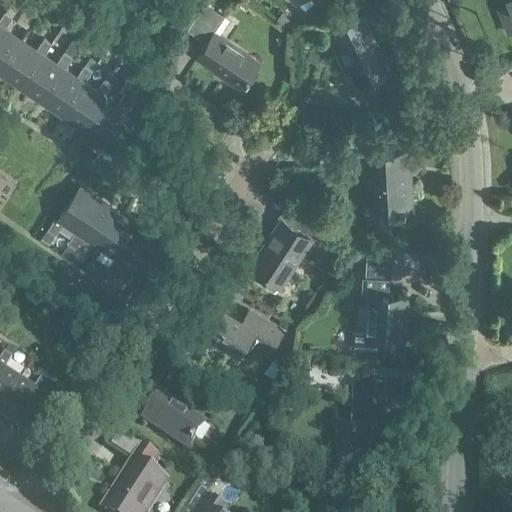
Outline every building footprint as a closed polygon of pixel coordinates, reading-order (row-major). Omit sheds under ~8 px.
[(22,0),(12,0),(5,11),(12,16),(23,0),(22,0)] [(317,0),(315,2),(321,9),(330,1),(329,0),(317,0)] [(508,4),(511,13),(511,0),(501,0),(504,6),(508,4)] [(259,61),(214,31),(225,15),(205,2),(187,29),(207,42),(197,57),(242,87),(259,61)] [(0,68),(20,39),(5,28),(13,16),(5,11),(0,18),(0,68)] [(346,55),(360,84),(391,68),(364,14),(328,32),(341,58),(346,55)] [(36,49),(20,39),(0,68),(0,72),(19,85),(40,52),(44,55),(52,43),(44,37),(36,49)] [(73,38),(64,51),(71,56),(80,43),(73,38)] [(44,55),(40,52),(19,85),(39,99),(61,66),(64,68),(72,56),(71,56),(64,51),(56,63),(44,55)] [(90,56),(85,64),(92,69),(98,60),(90,56)] [(61,66),(39,99),(60,112),(81,80),(84,82),(92,70),(92,69),(85,64),(76,77),(64,68),(61,66)] [(102,94),(80,126),(101,140),(122,108),(124,110),(143,82),(131,74),(120,89),(125,92),(117,104),(105,95),(102,94)] [(84,82),(81,80),(60,112),(80,126),(102,94),(105,95),(113,83),(105,78),(97,90),(84,82)] [(399,131),(358,138),(358,155),(362,155),(364,186),(374,185),(376,212),(412,210),(411,183),(407,183),(405,151),(400,151),(399,131)] [(281,198),(285,191),(275,184),(271,191),(281,198)] [(58,217),(57,217),(56,216),(47,229),(55,234),(64,222),(76,230),(79,232),(101,199),(80,186),(58,217)] [(79,232),(76,230),(68,242),(76,248),(84,236),(99,246),(121,213),(101,199),(79,232)] [(142,227),(121,213),(99,246),(115,257),(107,269),(115,274),(123,262),(120,260),(142,227)] [(280,287),(312,238),(281,218),(260,250),(256,248),(245,264),(264,276),(262,284),(273,291),(280,287)] [(310,221),(304,230),(324,243),(330,235),(310,221)] [(370,227),(371,239),(396,238),(395,226),(370,227)] [(120,260),(123,262),(135,270),(127,282),(135,288),(144,275),(141,273),(162,241),(142,227),(120,260)] [(47,228),(41,237),(50,243),(55,234),(47,229),(47,228)] [(68,242),(60,254),(68,259),(76,248),(68,242)] [(366,257),(365,276),(389,277),(389,278),(391,278),(393,249),(393,248),(367,246),(367,248),(367,253),(366,255),(366,257)] [(107,269),(100,279),(108,284),(115,274),(107,269)] [(355,333),(354,346),(377,348),(378,338),(406,340),(408,295),(388,294),(368,293),(365,333),(355,333)] [(201,331),(237,355),(253,332),(274,346),(283,332),(251,312),(245,321),(219,304),(201,331)] [(283,317),(278,324),(289,331),(289,330),(293,324),(283,317)] [(350,346),(348,356),(371,359),(373,350),(350,346)] [(0,385),(8,374),(4,372),(12,359),(4,354),(0,360),(0,385)] [(278,390),(277,391),(278,394),(280,396),(281,396),(309,398),(309,385),(310,367),(294,366),(290,373),(278,390)] [(228,371),(222,379),(230,385),(235,376),(228,371)] [(274,397),(281,378),(269,373),(262,393),(274,397)] [(30,388),(8,374),(0,385),(0,415),(8,421),(30,388)] [(33,391),(30,388),(8,421),(30,436),(51,404),(54,406),(63,392),(42,378),(33,391)] [(381,391),(374,391),(353,390),(350,448),(374,449),(374,452),(392,452),(393,420),(402,421),(404,382),(382,381),(381,391)] [(142,421),(188,451),(205,425),(159,395),(142,421)] [(134,463),(103,510),(106,511),(145,511),(164,482),(153,474),(149,472),(157,460),(143,451),(134,463)] [(201,478),(178,511),(228,511),(229,511),(206,496),(208,493),(215,483),(217,479),(217,478),(207,478),(201,478)]
